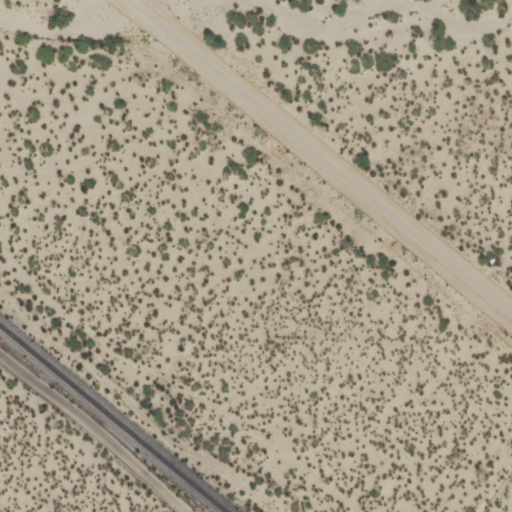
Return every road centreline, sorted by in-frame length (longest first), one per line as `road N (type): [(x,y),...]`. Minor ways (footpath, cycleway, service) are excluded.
road 1 (residential): [(136,0),(511,307)]
road 2 (track): [(184,511),(0,358)]
